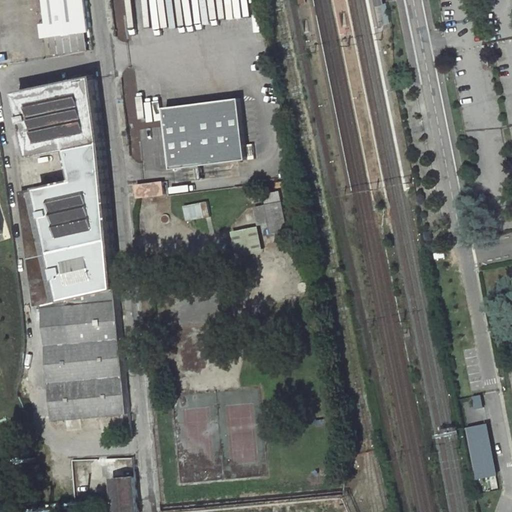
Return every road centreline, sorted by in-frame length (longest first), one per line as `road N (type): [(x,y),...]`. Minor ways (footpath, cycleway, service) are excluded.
road 1 (unknown): [(108,62),(31,79),(11,92),(8,105),(43,432),(57,447),(144,452)]
road 2 (unclassified): [(100,0),(148,504)]
road 3 (unclassified): [(413,0),(465,254)]
road 4 (unknown): [(108,62),(250,52),(276,163)]
road 5 (unclassified): [(465,254),(492,391)]
